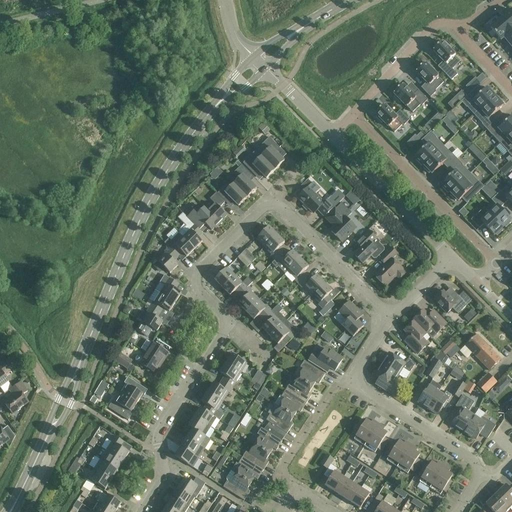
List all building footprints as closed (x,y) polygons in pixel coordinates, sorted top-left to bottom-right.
[(511,10),(511,11),(501,20),(511,32),(511,30),(511,10)] [(511,32),(501,20),(490,29),(500,41),(504,38),(511,32)] [(433,51),(443,62),(438,67),(452,81),(457,75),(452,70),(460,62),(455,56),(450,50),(451,49),(445,43),(444,44),(442,43),(433,51)] [(435,91),(443,83),(438,78),(438,77),(432,71),(434,70),(428,64),(427,65),(425,64),(416,72),(427,83),(421,88),(430,98),(436,92),(435,91)] [(488,78),(484,73),(476,80),(480,85),(488,78)] [(413,96),(403,86),(394,94),(395,96),(394,97),(400,103),(401,102),(407,108),(413,113),(421,105),(422,106),(428,101),(418,91),(413,96)] [(467,97),(471,93),(467,88),(463,92),(466,96),(467,97)] [(467,97),(461,102),(467,108),(475,116),(495,97),(494,97),(496,95),(490,89),(489,91),(487,89),(476,99),(471,93),(467,97)] [(460,103),(466,96),(463,92),(461,91),(455,98),(460,103)] [(495,97),(475,116),(482,124),(482,125),(487,131),(497,122),(492,116),(503,106),(501,105),(503,103),(497,97),(496,98),(495,97)] [(384,106),(375,114),(377,116),(376,117),(382,123),(383,122),(389,128),(395,133),(403,125),(404,126),(409,121),(400,111),(395,116),(384,106)] [(451,111),(446,116),(450,120),(455,116),(451,111)] [(438,114),(434,119),(438,123),(442,119),(438,114)] [(511,117),(502,127),(497,122),(487,131),(492,136),(493,136),(500,144),(511,133),(511,117)] [(264,125),(259,129),(265,136),(270,131),(264,125)] [(436,138),(431,132),(421,142),(426,147),(415,157),(417,159),(416,161),(421,166),(423,165),(424,166),(444,147),(436,138)] [(421,132),(417,136),(421,140),(425,137),(421,132)] [(511,133),(500,144),(508,152),(508,153),(511,157),(511,133)] [(260,147),(256,151),(262,157),(275,170),(284,162),(282,159),(275,152),(280,148),(279,148),(269,138),(261,145),(260,147)] [(242,147),(234,154),(237,158),(245,150),(242,147)] [(429,174),(430,173),(432,174),(443,164),(448,169),(457,160),(452,154),(451,155),(444,147),(424,166),(425,167),(423,168),(429,174)] [(251,156),(243,164),(253,174),(257,170),(264,177),(266,179),(275,170),(262,157),(256,151),(252,155),(251,156)] [(482,162),(487,168),(491,164),(486,158),(482,162)] [(463,165),(457,160),(448,169),(452,174),(442,184),(444,186),(442,188),(448,194),(449,192),(450,193),(470,174),(462,166),(463,165)] [(234,184),(247,198),(256,189),(247,180),(252,175),(242,165),(233,174),(239,179),(234,184)] [(478,182),(470,174),(450,193),(451,194),(450,195),(455,201),(457,200),(459,202),(469,191),(474,197),(484,187),(478,181),(478,182)] [(226,186),(217,194),(225,203),(230,198),(235,203),(238,207),(247,198),(234,184),(229,189),(226,186)] [(309,188),(298,198),(314,214),(317,211),(318,210),(325,217),(336,206),(345,197),(340,193),(331,202),(328,199),(324,204),(309,188)] [(500,192),(496,196),(504,205),(508,201),(511,204),(511,191),(506,197),(500,192)] [(351,192),(346,197),(349,201),(355,196),(351,192)] [(215,205),(208,212),(220,225),(225,220),(224,219),(227,216),(219,208),(225,203),(217,194),(216,193),(210,199),(215,205)] [(500,209),(504,205),(496,196),(491,201),(497,206),(489,214),(502,228),(504,226),(506,228),(511,223),(509,221),(511,220),(500,209)] [(342,243),(356,229),(345,218),(348,216),(339,207),(336,209),(335,209),(325,219),(334,228),(331,232),(342,243)] [(206,225),(211,231),(214,228),(216,229),(220,225),(208,212),(204,208),(197,215),(194,212),(191,215),(187,218),(193,224),(196,227),(200,231),(206,225)] [(489,214),(484,208),(476,216),(475,216),(471,220),(479,229),(484,225),(494,236),(496,235),(497,236),(502,231),(501,230),(502,228),(489,214)] [(379,220),(375,224),(380,229),(384,225),(380,221),(379,220)] [(190,230),(182,237),(194,250),(202,242),(198,238),(203,234),(200,231),(196,227),(193,224),(189,229),(190,230)] [(264,248),(277,235),(269,227),(256,240),(264,248)] [(363,264),(371,256),(375,261),(385,250),(379,244),(380,242),(377,239),(369,231),(359,241),(363,246),(354,255),(363,264)] [(182,237),(179,234),(171,241),(169,239),(164,244),(169,248),(178,258),(182,254),(186,258),(194,250),(182,237)] [(285,243),(277,235),(264,248),(272,255),(271,256),(275,261),(285,251),(281,247),(285,243)] [(242,254),(251,264),(256,259),(251,254),(254,251),(251,247),(247,250),(246,250),(242,254)] [(166,254),(157,261),(157,262),(164,268),(170,274),(178,266),(174,262),(178,258),(169,248),(164,252),(166,254)] [(379,260),(384,265),(373,275),(385,287),(397,276),(399,279),(405,274),(402,271),(392,260),(398,254),(391,248),(379,260)] [(275,261),(272,264),(276,269),(278,267),(285,274),(288,272),(301,260),(293,252),(289,256),(285,251),(275,261)] [(247,268),(251,264),(242,254),(237,258),(247,268)] [(295,281),(299,285),(309,276),(304,271),(308,267),(301,260),(288,272),(296,280),(295,281)] [(157,262),(154,265),(161,271),(164,268),(157,262)] [(259,264),(255,267),(258,271),(261,274),(265,270),(259,264)] [(222,288),(235,276),(227,268),(215,280),(222,288)] [(165,286),(160,294),(175,303),(181,294),(176,291),(180,286),(168,278),(164,276),(160,283),(165,286)] [(248,287),(253,283),(248,278),(243,284),(235,276),(222,288),(230,296),(234,292),(238,297),(248,287)] [(313,280),(309,276),(299,285),(303,289),(304,288),(312,296),(325,284),(317,276),(313,280)] [(325,284),(312,296),(320,304),(318,305),(323,310),(331,301),(332,300),(328,296),(332,292),(325,284)] [(239,305),(246,313),(259,300),(251,293),(252,291),(248,287),(238,297),(243,301),(239,305)] [(280,293),(285,298),(290,294),(285,289),(280,293)] [(135,290),(132,296),(140,301),(143,295),(135,290)] [(453,291),(448,295),(443,291),(434,301),(447,314),(452,309),(458,315),(467,305),(453,291)] [(153,302),(150,307),(161,315),(164,310),(169,313),(175,303),(160,294),(154,303),(153,302)] [(267,308),(259,300),(246,313),(254,321),(258,317),(262,321),(272,311),(268,307),(267,308)] [(323,310),(320,312),(323,316),(334,305),(331,301),(323,310)] [(353,337),(364,327),(358,321),(363,316),(349,302),(338,312),(347,321),(342,326),(353,337)] [(272,312),(262,321),(266,325),(262,329),(270,337),(283,325),(287,321),(279,313),(283,310),(278,305),(272,312)] [(143,322),(142,323),(152,329),(157,332),(163,323),(158,319),(161,315),(150,307),(147,312),(148,313),(147,314),(143,312),(138,319),(143,322)] [(413,321),(414,322),(426,334),(426,333),(427,334),(426,333),(430,329),(436,335),(446,325),(437,315),(432,320),(423,311),(413,321)] [(287,321),(270,337),(278,345),(282,341),(286,345),(296,336),(298,333),(287,321)] [(422,339),(427,334),(426,333),(426,334),(414,322),(404,331),(413,340),(408,345),(418,355),(428,345),(422,339)] [(142,323),(137,331),(148,337),(152,329),(142,323)] [(465,347),(460,351),(467,358),(472,353),(490,371),(501,360),(477,335),(465,347)] [(292,340),(287,347),(294,352),(299,345),(292,340)] [(451,342),(441,351),(446,356),(456,347),(451,342)] [(152,343),(145,353),(162,364),(169,354),(152,343)] [(335,372),(343,360),(326,349),(321,357),(314,353),(308,362),(327,373),(330,368),(335,372)] [(435,360),(428,370),(425,375),(433,380),(442,365),(441,364),(446,356),(441,351),(435,360)] [(139,364),(139,363),(156,374),(162,364),(145,353),(143,357),(141,356),(139,356),(137,357),(136,359),(136,361),(137,363),(139,364)] [(389,353),(382,365),(399,375),(403,368),(410,373),(415,364),(408,360),(405,364),(389,353)] [(132,361),(120,354),(115,362),(127,369),(132,361)] [(232,355),(226,364),(241,374),(247,364),(232,355)] [(298,378),(312,388),(316,382),(319,384),(325,375),(304,361),(300,368),(303,370),(298,378)] [(0,364),(0,388),(9,382),(5,376),(10,372),(3,362),(0,364)] [(233,389),(238,392),(241,387),(235,383),(241,374),(226,364),(220,373),(225,376),(222,382),(233,389)] [(399,375),(382,365),(375,376),(385,382),(381,389),(394,397),(401,385),(395,381),(399,375)] [(420,372),(417,376),(422,379),(425,375),(428,370),(423,367),(420,372)] [(258,371),(251,383),(256,386),(257,384),(261,387),(267,377),(258,371)] [(477,386),(485,394),(497,383),(488,374),(477,386)] [(506,377),(498,385),(503,389),(511,381),(506,377)] [(127,385),(121,394),(137,404),(143,395),(144,396),(147,391),(128,378),(124,384),(127,385)] [(309,394),(312,388),(298,378),(292,387),(289,385),(285,391),(306,405),(312,396),(309,394)] [(439,392),(442,387),(432,381),(429,386),(418,403),(428,409),(439,392)] [(459,381),(451,394),(458,398),(463,391),(466,386),(459,381)] [(12,415),(28,403),(23,395),(28,392),(21,382),(10,391),(14,396),(4,403),(12,415)] [(214,383),(208,393),(222,402),(228,393),(230,394),(233,389),(222,382),(218,386),(214,383)] [(466,386),(463,391),(469,394),(474,385),(469,382),(466,386)] [(285,391),(281,397),(280,396),(275,405),(279,408),(294,417),(297,411),(300,413),(306,405),(285,391)] [(448,399),(439,392),(428,409),(437,415),(448,399)] [(203,410),(213,416),(213,417),(217,419),(220,421),(223,415),(217,411),(222,402),(208,393),(202,402),(206,405),(203,410)] [(109,406),(108,408),(126,420),(131,413),(137,404),(121,394),(116,402),(113,401),(110,406),(109,406)] [(461,411),(452,425),(464,433),(474,417),(468,413),(474,403),(463,395),(455,407),(461,411)] [(294,417),(279,408),(275,405),(274,405),(268,414),(270,415),(266,421),(269,423),(266,427),(284,438),(287,434),(293,425),(290,423),(294,417)] [(217,419),(213,417),(213,416),(203,410),(200,408),(194,418),(211,428),(217,419)] [(474,417),(464,433),(476,440),(480,434),(488,439),(496,426),(483,417),(480,421),(474,417)] [(205,437),(211,428),(194,418),(188,427),(192,430),(193,429),(201,435),(202,435),(205,437)] [(232,420),(228,425),(233,429),(237,424),(232,420)] [(379,424),(373,421),(371,424),(366,421),(363,425),(360,423),(353,434),(357,436),(354,440),(364,447),(379,424)] [(364,447),(375,453),(377,449),(381,451),(388,441),(384,439),(387,434),(383,431),(385,428),(379,424),(364,447)] [(225,432),(222,436),(227,439),(233,429),(228,426),(225,432)] [(0,428),(0,447),(5,444),(9,449),(15,437),(8,427),(2,431),(0,428)] [(255,445),(269,455),(273,449),(276,451),(282,442),(281,442),(284,438),(266,427),(264,430),(261,428),(257,435),(260,437),(255,445)] [(200,447),(205,450),(211,441),(205,437),(202,435),(201,435),(193,429),(192,430),(187,438),(200,447)] [(106,451),(123,462),(129,453),(121,448),(124,443),(115,437),(111,442),(106,451)] [(200,447),(187,438),(181,448),(194,456),(199,459),(205,450),(200,447)] [(411,445),(406,442),(404,445),(399,442),(396,446),(393,444),(386,455),(389,457),(387,461),(397,468),(411,445)] [(266,461),(269,455),(255,445),(249,454),(246,452),(242,458),(263,472),(269,463),(266,461)] [(397,468),(407,474),(410,470),(414,472),(421,462),(417,460),(420,455),(415,452),(417,449),(411,445),(397,468)] [(194,456),(181,448),(175,457),(193,468),(199,459),(194,456)] [(117,472),(123,462),(106,451),(100,460),(105,463),(104,463),(117,472)] [(228,458),(224,456),(219,464),(222,466),(228,458)] [(327,469),(333,460),(327,456),(321,465),(327,469)] [(236,475),(251,484),(254,479),(257,480),(263,472),(242,458),(238,464),(241,466),(236,475)] [(111,481),(117,472),(104,463),(99,472),(95,470),(111,481)] [(444,466),(438,463),(436,466),(432,463),(429,467),(425,465),(419,476),(422,478),(419,482),(430,489),(444,466)] [(331,465),(328,470),(323,476),(330,480),(325,487),(334,492),(343,478),(335,472),(337,469),(331,465)] [(430,489),(440,495),(443,491),(446,494),(453,483),(450,481),(453,476),(448,473),(450,470),(444,466),(430,489)] [(105,490),(111,481),(95,470),(89,479),(105,490)] [(251,484),(231,472),(226,479),(227,482),(223,488),(244,501),(250,492),(247,490),(251,484)] [(352,483),(343,478),(334,492),(343,498),(352,483)] [(185,479),(179,488),(192,496),(195,498),(196,499),(202,490),(185,479)] [(352,483),(343,498),(352,503),(361,489),(352,483)] [(496,495),(510,509),(511,507),(511,491),(506,485),(496,495)] [(195,498),(192,496),(179,488),(173,497),(186,505),(189,507),(195,498)] [(352,503),(360,509),(369,495),(361,489),(352,503)] [(99,503),(113,511),(115,511),(121,504),(108,496),(107,497),(102,494),(97,502),(99,503)] [(388,511),(391,508),(382,503),(385,499),(378,494),(367,511),(388,511)] [(496,495),(486,505),(492,511),(507,511),(510,509),(496,495)] [(186,505),(173,497),(167,506),(176,511),(185,511),(189,507),(186,505)] [(113,511),(99,503),(93,511),(113,511)]
